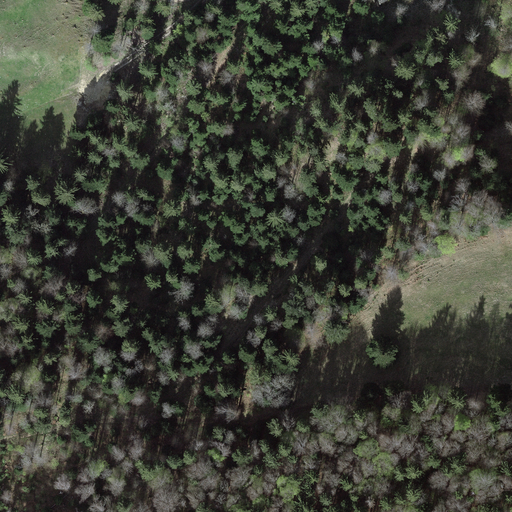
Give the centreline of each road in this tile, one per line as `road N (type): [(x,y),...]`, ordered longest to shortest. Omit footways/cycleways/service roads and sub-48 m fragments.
road 1 (track): [(272,0),(117,201),(73,241),(0,283)]
road 2 (track): [(0,118),(112,71),(202,0)]
